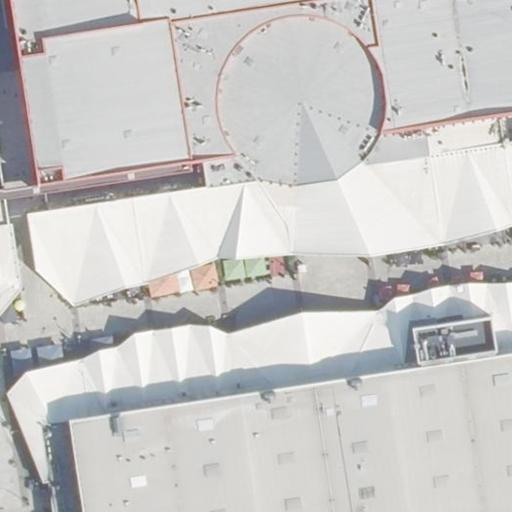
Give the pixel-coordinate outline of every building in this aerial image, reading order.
[(511,0),(7,0),(14,44),(36,186),(201,160),(205,186),(27,214),(35,269),(71,295),(106,278),(143,272),(178,252),(251,241),(287,242),(284,217),(363,164),(410,215),(438,224),(511,213),(511,142),(503,144),(497,117),(511,114),(511,0)] [(0,289),(16,276),(9,223),(0,153),(0,289)] [(331,268),(410,215),(363,164),(284,217),(331,268)] [(511,213),(438,224),(410,215),(442,244),(511,224),(511,213)] [(144,284),(287,242),(251,241),(178,252),(143,272),(106,278),(71,295),(35,269),(73,305),(144,284)] [(270,258),(272,277),(293,275),(291,255),(270,258)] [(0,301),(16,276),(0,289),(0,301)] [(511,286),(469,293),(487,294),(511,294),(511,286)] [(511,511),(511,294),(487,294),(469,293),(432,299),(414,305),(395,309),(379,322),(229,344),(210,336),(191,335),(135,344),(119,357),(99,361),(83,371),(45,376),(18,400),(22,427),(47,475),(47,480),(51,511),(511,511)] [(379,322),(395,309),(378,311),(301,312),(226,333),(189,324),(133,332),(26,370),(18,400),(45,376),(83,371),(99,361),(119,357),(135,344),(191,335),(210,336),(229,344),(379,322)] [(47,475),(22,427),(42,481),(47,480),(47,475)]
